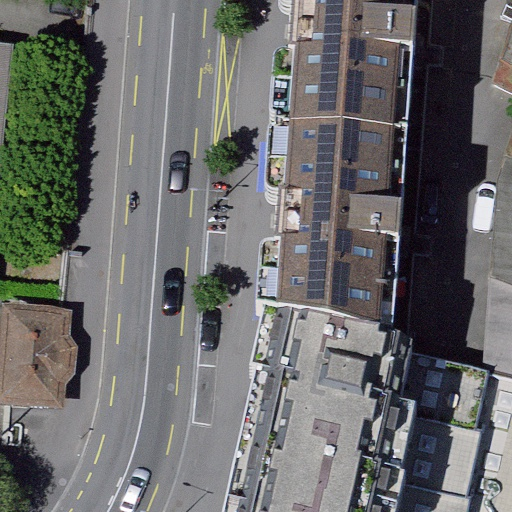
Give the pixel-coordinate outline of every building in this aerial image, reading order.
[(284,0),(275,159),(409,166),(420,0),(284,0)] [(487,376),(511,382),(511,39),(498,86),(511,91),(511,152),(503,180),(487,376)] [(0,201),(16,54),(0,52),(0,201)] [(275,159),(264,342),(397,367),(409,166),(275,159)] [(81,315),(13,310),(5,411),(73,416),(75,387),(86,380),(88,351),(78,343),(81,315)] [(511,511),(511,382),(487,376),(397,367),(264,342),(229,511),(511,511)]
